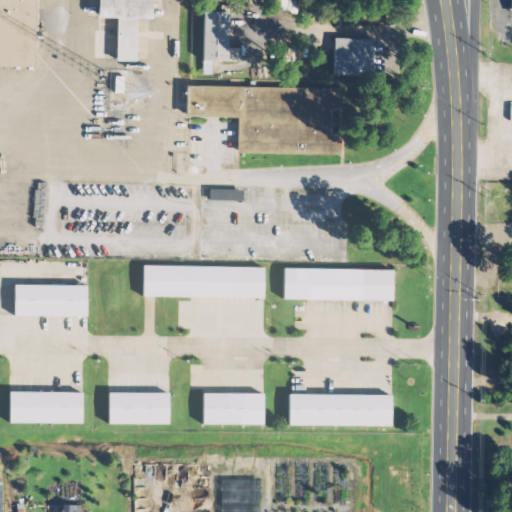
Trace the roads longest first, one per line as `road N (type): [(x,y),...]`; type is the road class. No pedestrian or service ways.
road 1 (trunk): [(451,511),(458,142),(444,0)]
road 2 (residential): [(454,348),(0,342)]
